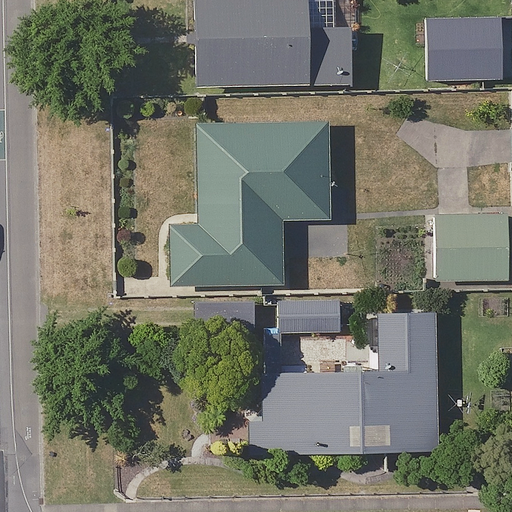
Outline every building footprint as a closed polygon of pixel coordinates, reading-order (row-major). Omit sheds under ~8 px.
[(348,86),(349,37),(306,36),(306,0),(197,0),(196,84),(348,86)] [(496,38),(441,38),(441,82),(496,82),(496,38)] [(327,224),(327,130),(200,130),(201,228),(173,228),(173,288),(278,288),(278,224),(327,224)] [(511,284),(511,218),(431,217),(430,283),(511,284)] [(336,300),(282,299),(282,335),(336,336),(336,300)] [(437,455),(435,320),(378,321),(379,380),(257,382),(258,457),(437,455)]
